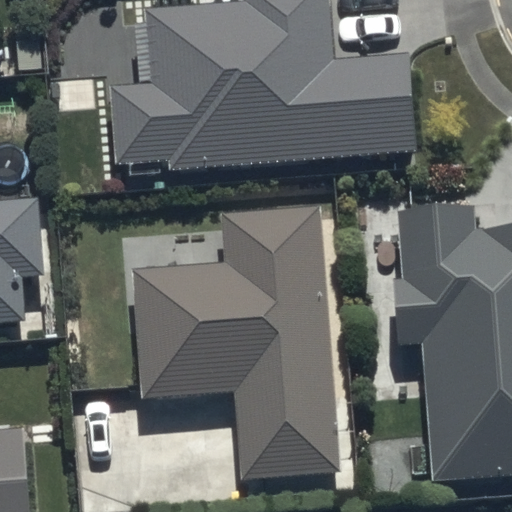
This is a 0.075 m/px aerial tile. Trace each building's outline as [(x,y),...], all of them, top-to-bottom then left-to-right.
[(112,182),(168,178),(168,185),(409,169),(403,74),(334,78),(329,0),(295,0),(243,3),(245,23),(144,29),(149,105),(107,107),(112,182)] [(0,345),(26,344),(24,299),(43,298),(39,221),(0,223),(0,345)] [(226,282),(134,287),(142,416),(236,411),(242,501),(342,495),(326,225),(223,231),(226,282)] [(476,227),(398,232),(402,292),(395,292),(399,364),(421,363),(430,495),(511,489),(511,251),(478,254),(476,227)] [(0,511),(31,511),(28,462),(0,463),(0,511)]
